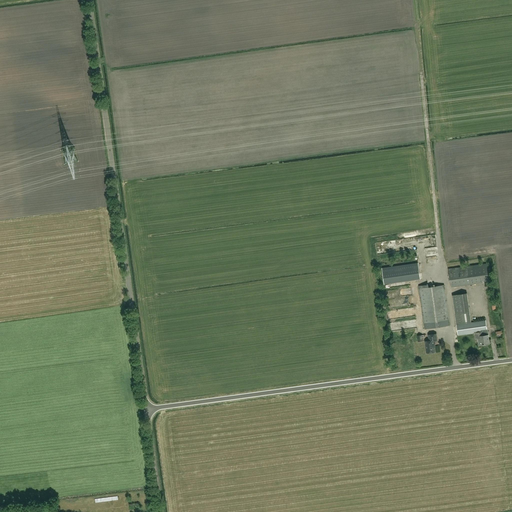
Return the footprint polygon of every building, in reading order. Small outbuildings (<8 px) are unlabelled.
[(404,243),(410,243),(410,240),(399,241),(400,252),(405,252),(404,243)] [(384,284),(420,278),(418,263),(382,268),(384,284)] [(468,266),(470,284),(489,281),(487,264),(468,266)] [(419,286),(424,323),(425,328),(450,325),(444,285),(429,287),(428,284),(419,286)] [(471,322),(470,314),(455,316),(456,324),(471,322)] [(487,334),(488,334),(487,327),(486,320),(457,325),(459,335),(474,333),(475,339),(478,339),(479,345),(489,344),(489,341),(488,335),(487,335),(487,334)] [(429,341),(425,341),(427,353),(435,352),(435,347),(434,341),(437,340),(436,334),(428,335),(429,341)]
